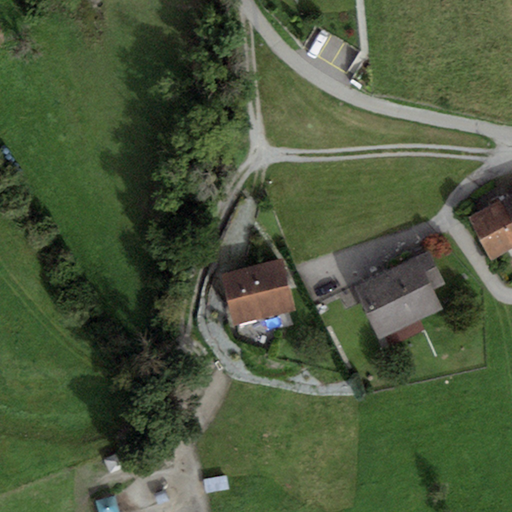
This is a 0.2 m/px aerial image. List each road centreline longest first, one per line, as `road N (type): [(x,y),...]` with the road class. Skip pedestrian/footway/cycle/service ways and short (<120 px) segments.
road 1 (track): [(511,158),(418,148),(258,158),(215,216),(159,421)]
road 2 (residential): [(247,0),(277,45),(338,92),(511,135)]
road 3 (residential): [(511,294),(449,219),(474,180),(511,158)]
road 4 (track): [(243,0),(258,158)]
